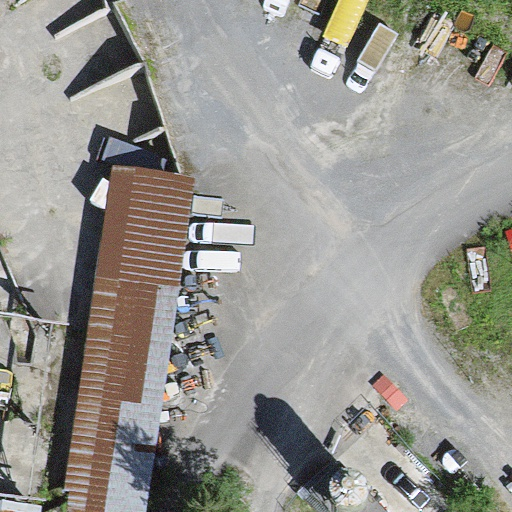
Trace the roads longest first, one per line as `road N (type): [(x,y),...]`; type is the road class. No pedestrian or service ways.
road 1 (track): [(511,182),(312,320)]
road 2 (track): [(174,511),(222,425),(312,320)]
road 3 (track): [(312,320),(296,404),(258,511)]
